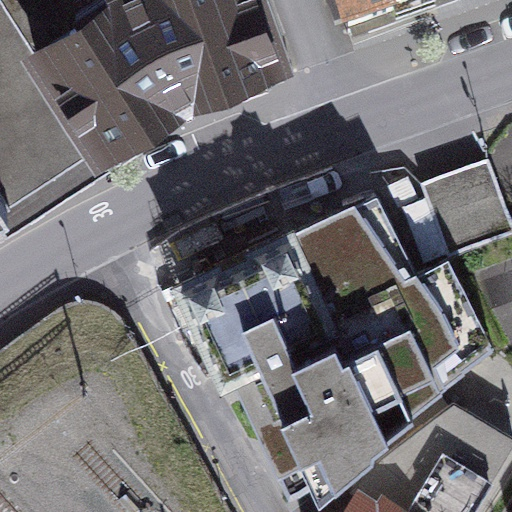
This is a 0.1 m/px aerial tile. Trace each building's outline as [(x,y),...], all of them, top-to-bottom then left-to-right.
[(268,65),(279,61),(257,0),(0,0),(102,148),(137,122),(187,93),(268,65)] [(0,0),(0,214),(48,183),(102,148),(0,0)] [(336,0),(349,35),(399,17),(447,0),(336,0)] [(511,234),(511,230),(488,170),(457,181),(425,192),(448,257),(511,234)] [(226,375),(239,368),(415,275),(377,195),(361,200),(353,181),(188,255),(197,276),(184,283),(226,375)] [(448,257),(415,275),(239,368),(294,492),(375,439),(438,393),(494,350),(448,257)] [(469,511),(511,442),(511,437),(438,393),(375,439),(384,453),(328,511),(469,511)]
